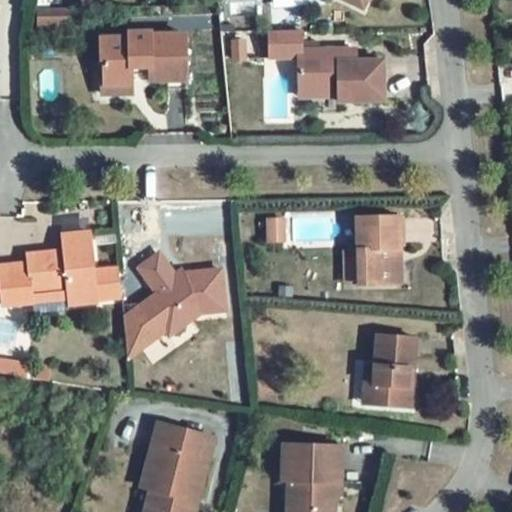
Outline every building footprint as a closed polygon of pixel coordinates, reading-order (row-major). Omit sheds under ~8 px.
[(6,0),(7,1),(0,5),(0,9),(14,0),(6,0)] [(343,0),(363,9),(367,0),(343,0)] [(299,33),(267,34),(269,60),(296,61),(297,98),(336,98),(336,104),(382,104),(381,63),(353,63),(353,53),(299,54),(299,33)] [(129,39),(100,39),(101,63),(103,63),(103,86),(101,86),(101,95),(130,95),(130,76),(149,76),(149,83),(166,83),(166,91),(186,90),(185,36),(149,37),(149,34),(129,34),(129,39)] [(400,218),(356,218),(357,251),(345,251),(347,286),(402,284),(400,218)] [(282,220),(267,220),(268,243),(282,243),(282,220)] [(25,269),(0,271),(0,310),(29,307),(28,297),(65,293),(67,308),(94,305),(94,303),(118,300),(115,272),(91,275),(86,236),(59,239),(61,258),(52,260),(51,256),(24,259),(25,269)] [(156,254),(138,267),(154,291),(141,301),(167,334),(199,309),(219,308),(217,267),(181,269),(175,261),(166,269),(156,254)] [(415,339),(379,336),(376,365),(370,364),(366,404),(409,408),(411,388),(406,388),(408,369),(412,370),(415,339)] [(0,373),(25,377),(27,359),(0,355),(0,373)] [(192,511),(212,439),(157,424),(140,487),(149,490),(142,511),(192,511)] [(341,446),(282,445),(281,482),(285,483),(284,511),(330,511),(331,497),(340,497),(341,446)]
